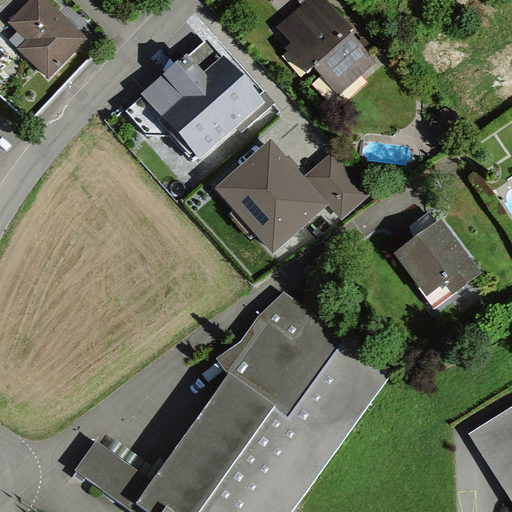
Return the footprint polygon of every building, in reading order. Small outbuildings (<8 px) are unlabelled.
[(88,41),(45,0),(31,0),(9,23),(27,40),(17,51),(49,81),(88,41)] [(306,0),(301,5),(303,8),(278,30),(292,46),(285,52),(307,77),(316,69),(338,95),(374,65),(349,36),(353,33),(324,0),(306,0)] [(186,60),(183,56),(171,60),(165,72),(167,75),(143,97),(201,163),(265,106),(206,42),(186,60)] [(458,114),(445,109),(433,117),(430,129),(436,139),(449,142),(460,135),(463,124),(458,114)] [(304,180),(272,144),(217,193),(274,256),(329,208),(304,180)] [(333,155),(304,180),(329,208),(341,221),(370,197),(333,155)] [(479,278),(440,224),(393,258),(426,303),(447,288),(454,297),(479,278)] [(76,472),(128,511),(295,511),(394,375),(284,295),(259,318),(239,345),(217,363),(228,380),(153,488),(96,446),(76,472)] [(511,411),(470,439),(511,505),(511,411)]
